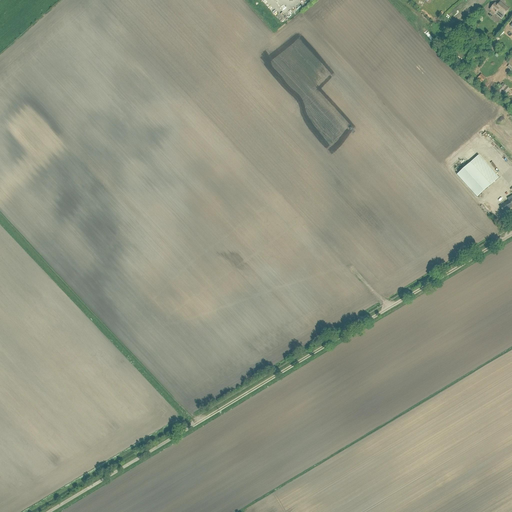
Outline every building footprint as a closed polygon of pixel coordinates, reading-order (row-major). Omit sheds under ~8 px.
[(490,10),(501,19),(509,10),(500,3),(496,8),(494,6),(490,10)] [(461,60),(465,55),(458,50),(455,54),(461,60)] [(502,98),(509,89),(503,84),(495,93),(502,98)] [(457,175),(477,198),(499,178),(479,156),(457,175)] [(500,207),(503,213),(511,207),(511,206),(509,202),(500,207)]
